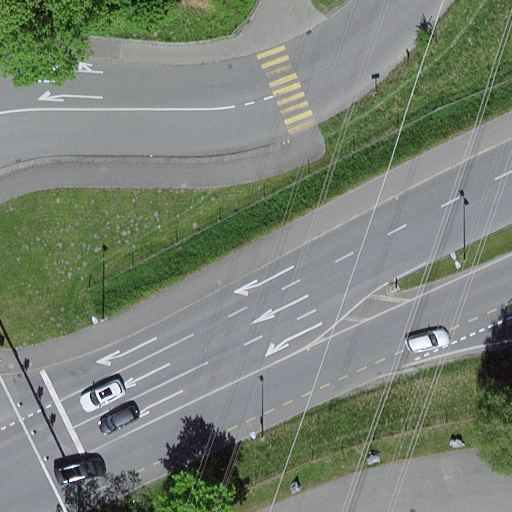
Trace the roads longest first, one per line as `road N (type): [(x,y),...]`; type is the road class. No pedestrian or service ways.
road 1 (residential): [(0,112),(258,103),(372,40),(407,0)]
road 2 (secondary): [(0,473),(309,326)]
road 3 (secondary): [(309,326),(511,237)]
road 4 (motorway): [(309,326),(511,315)]
